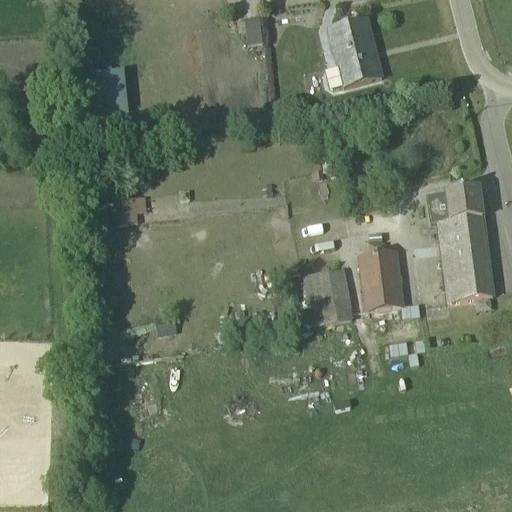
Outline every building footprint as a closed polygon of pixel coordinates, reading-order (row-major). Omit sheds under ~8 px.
[(379,90),(366,32),(324,41),(333,78),(323,81),(328,101),(379,90)] [(106,131),(161,125),(155,77),(85,85),(92,148),(108,146),(106,131)] [(493,307),(481,200),(425,207),(428,234),(434,233),(444,313),(493,307)] [(403,318),(397,262),(358,267),(365,322),(403,318)] [(342,280),(301,287),(309,337),(351,330),(342,280)]
